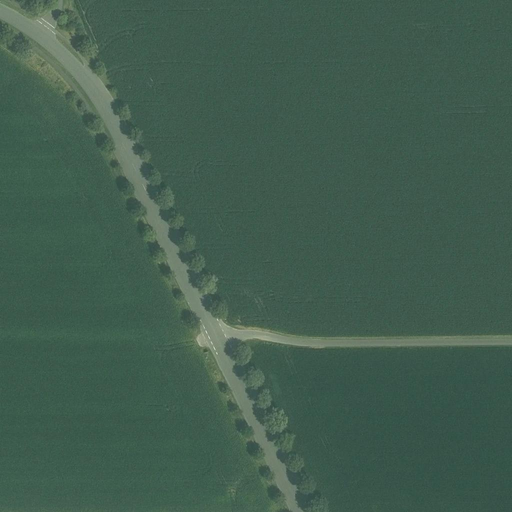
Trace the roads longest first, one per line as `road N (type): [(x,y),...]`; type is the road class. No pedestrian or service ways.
road 1 (secondary): [(0,11),(42,34),(107,113),(217,333)]
road 2 (residential): [(217,333),(511,335)]
road 3 (secondary): [(217,333),(302,511)]
